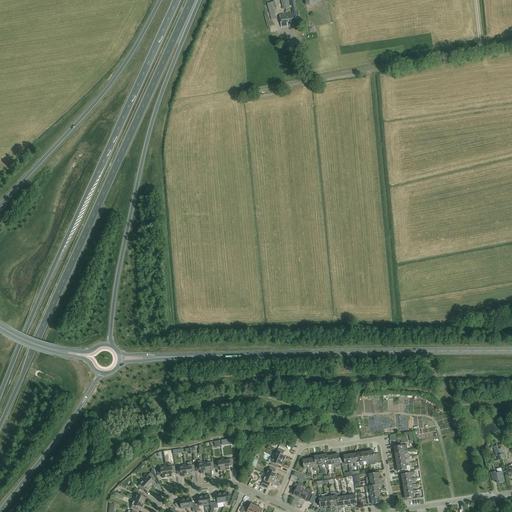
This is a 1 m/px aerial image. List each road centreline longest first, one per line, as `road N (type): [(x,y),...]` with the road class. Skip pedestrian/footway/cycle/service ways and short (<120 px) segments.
road 1 (trunk): [(0,424),(191,0)]
road 2 (trunk): [(176,0),(0,393)]
road 3 (trunk): [(112,346),(115,288),(149,130),(199,0)]
road 4 (primary): [(511,350),(161,357)]
road 5 (unclassified): [(243,91),(511,43)]
road 6 (trunk): [(159,0),(98,98),(0,204)]
road 7 (residential): [(393,511),(378,440),(301,445),(274,502)]
road 8 (trunk): [(0,511),(102,374)]
road 9 (unclassified): [(393,511),(511,493)]
